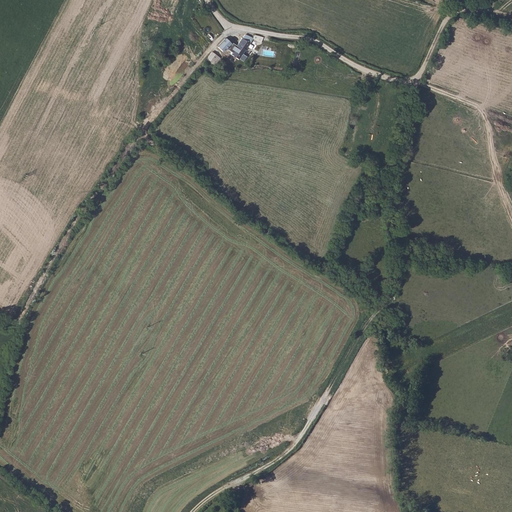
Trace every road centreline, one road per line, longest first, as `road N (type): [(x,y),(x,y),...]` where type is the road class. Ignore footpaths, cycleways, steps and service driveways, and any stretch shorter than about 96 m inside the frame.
road 1 (track): [(199,511),(291,452),(391,298),(401,250),(389,180),(419,73),(446,18),(482,0)]
road 2 (unclassified): [(205,0),(225,25),(310,39),(388,78),(419,73)]
